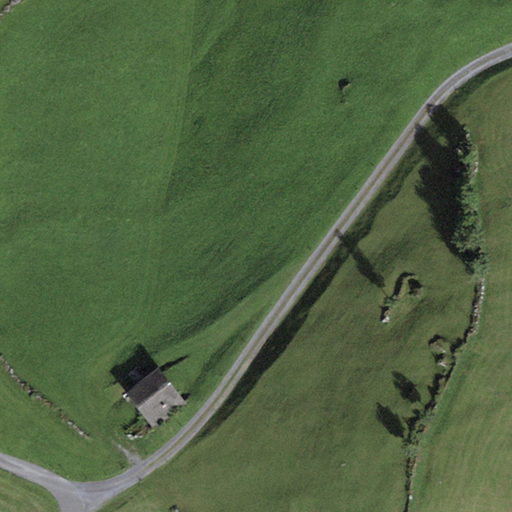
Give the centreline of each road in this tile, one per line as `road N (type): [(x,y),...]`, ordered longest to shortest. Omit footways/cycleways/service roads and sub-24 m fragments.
road 1 (track): [(69,502),(115,489),(177,445),(430,105),(511,48)]
road 2 (track): [(181,354),(319,257)]
